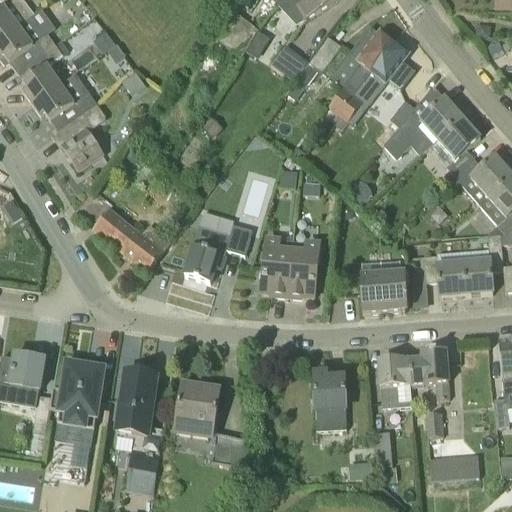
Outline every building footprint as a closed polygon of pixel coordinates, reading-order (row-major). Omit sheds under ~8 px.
[(0,0),(0,43),(20,29),(33,19),(18,0),(0,0)] [(312,0),(313,1),(298,10),(304,19),(319,11),(320,13),(342,1),(341,0),(312,0)] [(241,62),(259,34),(229,12),(209,38),(241,62)] [(17,75),(55,47),(48,38),(33,19),(20,29),(0,43),(0,63),(0,64),(5,61),(10,67),(11,66),(17,75)] [(475,40),(489,42),(491,29),(477,27),(475,40)] [(380,33),(378,37),(370,31),(348,57),(356,64),(361,67),(341,93),(342,94),(328,112),(329,112),(324,119),(332,126),(396,46),(380,33)] [(329,39),(313,66),(330,76),(346,48),(329,39)] [(511,50),(511,45),(511,43),(501,48),(505,55),(511,50)] [(502,53),(498,45),(487,50),(491,59),(502,53)] [(396,46),(332,126),(342,134),(362,108),(363,109),(374,95),(378,98),(386,86),(386,87),(409,57),(396,46)] [(60,89),(47,69),(62,58),(55,47),(17,75),(24,84),(23,85),(27,92),(23,95),(32,109),(60,89)] [(125,60),(117,49),(108,55),(116,66),(125,60)] [(282,77),(294,86),(309,66),(297,57),(282,77)] [(309,66),(294,86),(295,88),(303,93),(304,94),(319,74),(309,66)] [(406,68),(393,87),(404,94),(416,74),(406,68)] [(146,90),(136,77),(123,86),(132,100),(146,90)] [(83,118),(97,108),(76,78),(60,89),(32,109),(41,122),(46,119),(51,126),(54,124),(60,134),(54,138),(54,139),(83,118)] [(303,93),(295,88),(288,97),(296,103),(303,93)] [(439,145),(464,123),(445,102),(442,105),(431,93),(415,113),(399,131),(399,132),(392,141),(384,150),(397,165),(403,160),(402,158),(411,150),(421,161),(431,152),(439,145)] [(399,131),(415,113),(405,105),(390,124),(399,131)] [(89,136),(94,133),(83,118),(54,139),(62,150),(61,150),(79,176),(104,158),(89,136)] [(201,130),(212,142),(222,132),(211,120),(201,130)] [(439,145),(438,145),(455,165),(448,171),(455,180),(474,163),(467,155),(481,142),(464,123),(439,145)] [(136,135),(130,143),(144,155),(151,147),(136,135)] [(147,159),(133,149),(125,160),(134,167),(142,166),(147,159)] [(305,157),(295,150),(290,157),(299,164),(305,157)] [(481,209),(511,181),(511,178),(496,160),(482,172),(474,163),(455,180),(464,189),(481,209)] [(296,167),(287,161),(283,166),(292,173),(296,167)] [(296,192),(296,177),(281,177),(280,191),(296,192)] [(506,239),(511,233),(511,181),(481,209),(498,230),(506,239)] [(359,208),(370,199),(372,199),(372,197),(371,194),(369,191),(367,189),(363,186),(359,185),(359,186),(349,194),(359,208)] [(140,242),(108,217),(108,216),(111,212),(92,196),(75,218),(94,234),(148,276),(161,258),(159,257),(168,245),(151,232),(148,232),(140,242)] [(325,215),(333,216),(335,198),(328,197),(325,215)] [(23,221),(13,204),(4,209),(14,226),(23,221)] [(352,220),(355,214),(352,209),(347,206),(341,209),(339,214),(341,220),(347,222),(352,220)] [(233,231),(203,222),(185,281),(210,288),(216,271),(222,273),(227,256),(245,262),(253,236),(234,230),(233,231)] [(501,239),(502,249),(511,248),(511,233),(506,239),(501,239)] [(504,275),(503,270),(502,249),(501,239),(488,240),(490,262),(464,264),(467,300),(493,298),(491,275),(503,275),(504,275)] [(288,301),(293,247),(267,244),(262,298),(288,301)] [(293,247),(288,301),(314,304),(319,249),(293,247)] [(467,300),(464,264),(438,266),(437,260),(407,262),(418,276),(417,276),(419,278),(425,277),(426,289),(438,288),(440,302),(467,300)] [(405,276),(401,277),(400,265),(362,267),(362,279),(361,279),(363,319),(405,316),(408,312),(405,276)] [(504,275),(503,275),(505,296),(511,295),(511,269),(503,270),(504,275)] [(185,276),(174,273),(171,285),(181,288),(185,276)] [(427,309),(426,289),(425,277),(419,278),(417,276),(412,276),(414,309),(427,309)] [(508,413),(511,412),(511,347),(499,349),(503,400),(506,400),(507,403),(494,404),(497,432),(510,431),(508,413)] [(407,363),(409,389),(410,389),(423,388),(436,387),(437,405),(448,404),(447,386),(446,354),(421,356),(421,362),(407,363)] [(51,414),(54,392),(53,392),(51,402),(39,400),(40,392),(42,392),(45,364),(13,359),(10,388),(8,400),(38,405),(33,437),(46,439),(50,414),(51,414)] [(410,389),(409,389),(407,363),(378,366),(382,408),(398,406),(399,412),(412,411),(410,389)] [(94,433),(103,378),(104,374),(67,368),(63,394),(54,392),(51,414),(59,415),(57,427),(94,433)] [(153,498),(163,435),(150,433),(158,381),(125,376),(116,436),(121,437),(121,441),(135,444),(134,455),(133,455),(127,494),(153,498)] [(327,383),(326,377),(314,378),(316,436),(345,435),(344,383),(327,383)] [(216,422),(221,394),(182,387),(175,436),(208,442),(211,421),(216,422)] [(442,462),(441,442),(444,441),(442,418),(426,419),(428,442),(429,442),(431,485),(468,483),(466,460),(442,462)] [(377,471),(392,470),(390,437),(374,438),(377,471)] [(245,471),(244,443),(216,438),(211,465),(245,471)] [(478,460),(466,460),(468,483),(480,482),(478,460)] [(371,482),(370,469),(361,470),(363,483),(371,482)] [(396,471),(383,472),(383,487),(397,486),(396,471)] [(511,474),(501,474),(501,484),(511,483),(511,474)]
